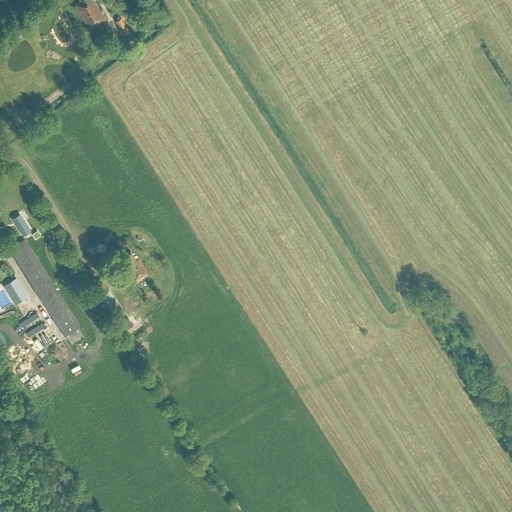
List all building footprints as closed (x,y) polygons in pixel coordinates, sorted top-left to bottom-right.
[(104,18),(93,0),(80,0),(81,1),(74,5),(89,28),(104,18)] [(129,31),(120,17),(115,20),(124,34),(129,31)] [(18,211),(10,216),(21,234),(29,229),(18,211)] [(83,335),(77,327),(79,325),(24,237),(8,247),(64,335),(65,334),(70,343),(83,335)] [(134,279),(147,271),(138,258),(136,259),(130,250),(120,257),(134,279)] [(15,302),(18,300),(27,295),(15,277),(3,284),(15,302)] [(93,282),(102,294),(98,296),(108,310),(111,308),(108,303),(115,299),(112,296),(113,295),(101,277),(93,282)] [(110,288),(117,297),(125,291),(118,282),(110,288)]
